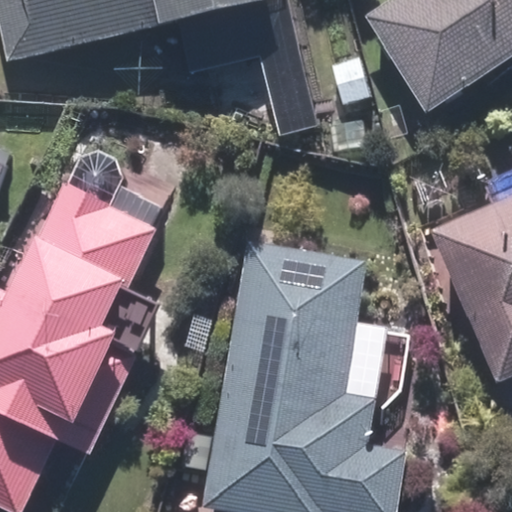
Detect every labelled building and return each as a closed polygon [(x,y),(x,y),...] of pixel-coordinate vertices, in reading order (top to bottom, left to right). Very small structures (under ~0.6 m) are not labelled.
[(320,46),(306,0),(12,0),(26,53),(180,17),(192,60),(273,51),(287,128),(333,120),(320,46)] [(511,0),(397,0),(379,13),(462,133),(511,98),(511,0)] [(362,54),(325,66),(341,115),(377,103),(362,54)] [(511,142),(490,153),(511,197),(449,223),(511,370),(511,369),(511,142)] [(0,203),(15,163),(0,157),(0,203)] [(171,213),(78,170),(0,336),(0,492),(34,508),(72,427),(99,439),(172,283),(145,270),(171,213)] [(366,255),(241,245),(222,499),(392,511),(417,511),(423,441),(377,437),(381,386),(356,384),(366,255)]
